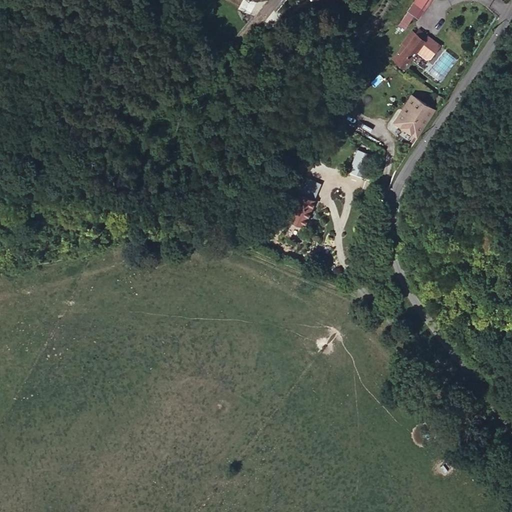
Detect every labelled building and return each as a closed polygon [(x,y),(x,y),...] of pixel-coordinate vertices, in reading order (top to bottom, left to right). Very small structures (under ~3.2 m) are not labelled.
[(409,20),(422,0),(406,0),(398,13),(409,20)] [(384,60),(394,68),(406,52),(413,43),(418,36),(410,30),(402,39),(398,36),(391,45),(393,47),(384,60)] [(430,45),(418,36),(413,43),(425,52),(430,45)] [(413,43),(406,52),(416,59),(420,58),(425,52),(413,43)] [(448,54),(439,66),(448,72),(456,60),(448,54)] [(390,119),(414,135),(433,108),(409,92),(390,119)] [(321,98),(312,112),(327,122),(336,108),(321,98)] [(299,222),(309,196),(296,191),(286,217),(299,222)]
